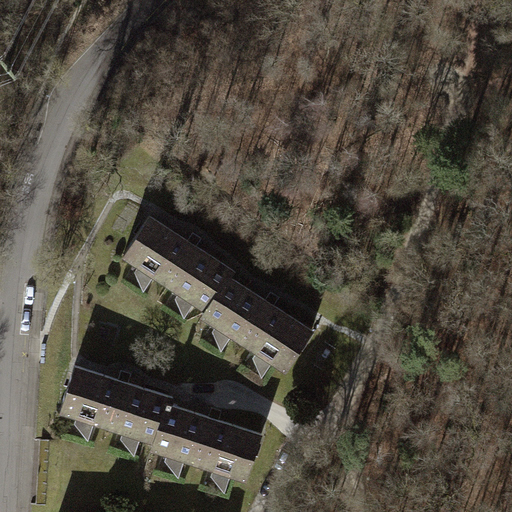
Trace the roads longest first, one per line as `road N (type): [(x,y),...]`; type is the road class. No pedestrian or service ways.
road 1 (residential): [(62,110),(20,270),(5,511)]
road 2 (tertiary): [(157,0),(62,110)]
